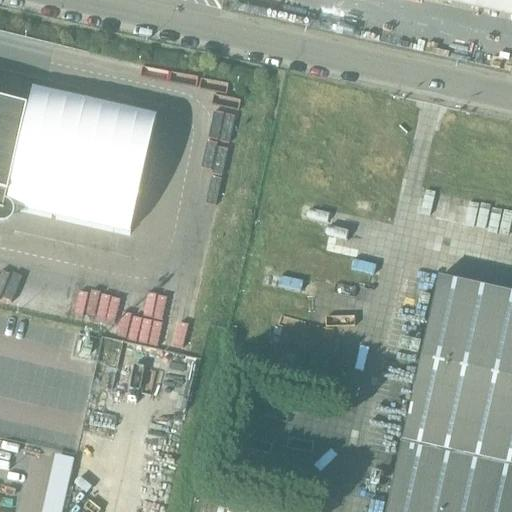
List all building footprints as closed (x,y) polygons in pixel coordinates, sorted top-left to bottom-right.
[(511,0),(426,0),(511,19),(511,0)] [(0,68),(78,86),(83,66),(86,51),(20,37),(0,32),(0,68)] [(0,213),(2,214),(2,212),(1,212),(5,196),(6,196),(25,109),(0,103),(0,213)] [(511,511),(511,296),(437,279),(385,511),(511,511)] [(41,511),(61,511),(73,460),(54,456),(41,511)]
